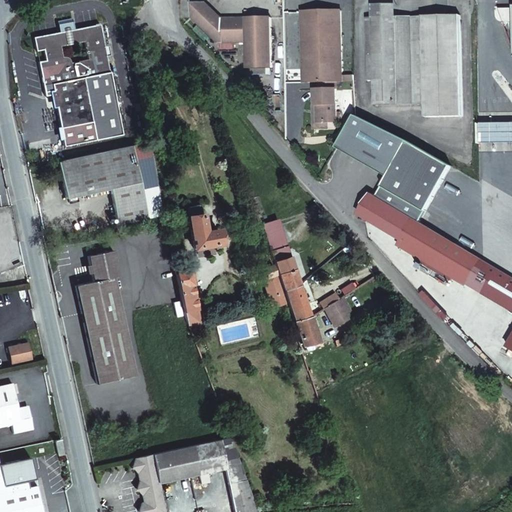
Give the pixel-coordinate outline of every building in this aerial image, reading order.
[(223,17),(207,2),(192,3),(192,17),(220,43),(223,44),(247,43),(247,18),(223,18),(223,17)] [(374,17),(398,17),(398,4),(373,5),(374,17)] [(511,8),(500,9),(504,20),(507,22),(511,23),(511,8)] [(343,76),(341,11),(303,12),(304,83),(324,82),(325,89),(315,90),(316,105),(318,105),(318,123),(329,122),(337,122),(336,82),(343,82),(343,76)] [(426,105),(424,16),(398,17),(374,17),(367,18),(368,81),(376,81),(377,106),(426,105)] [(463,117),(461,16),(424,16),(426,105),(426,117),(463,117)] [(74,29),(71,18),(57,21),(59,32),(63,31),(74,29)] [(272,68),(272,18),(247,18),(247,43),(248,68),(272,68)] [(44,92),(49,91),(50,95),(53,94),(60,128),(91,122),(95,140),(122,135),(99,24),(74,29),(63,31),(59,32),(33,37),(35,51),(43,49),(45,60),(38,62),(44,92)] [(318,105),(316,105),(313,105),(313,130),(329,129),(329,122),(318,123),(318,105)] [(389,175),(408,140),(356,114),(338,147),(389,175)] [(91,122),(60,128),(64,146),(95,140),(91,122)] [(511,123),(482,124),(482,144),(511,143),(511,123)] [(452,165),(408,140),(389,175),(382,186),(377,195),(420,221),(426,210),(452,165)] [(147,219),(131,145),(57,162),(65,199),(109,189),(117,225),(147,219)] [(406,241),(419,220),(377,195),(374,194),(367,206),(369,219),(406,241)] [(201,216),(199,204),(186,207),(188,218),(201,216)] [(205,233),(202,216),(201,216),(188,218),(194,249),(221,244),(218,230),(205,233)] [(511,275),(484,259),(419,220),(406,241),(404,245),(426,258),(458,277),(486,293),(496,277),(511,286),(511,285),(511,275)] [(271,254),(286,248),(277,221),(261,226),(271,254)] [(118,276),(112,251),(106,252),(104,250),(102,253),(86,256),(88,266),(86,266),(88,273),(90,272),(92,282),(74,286),(82,325),(123,319),(113,277),(118,276)] [(299,285),(291,262),(289,257),(274,262),(276,268),(283,290),(299,285)] [(458,277),(426,258),(423,262),(437,271),(446,276),(456,281),(458,277)] [(437,271),(423,262),(420,268),(434,276),(437,271)] [(271,308),(285,303),(272,265),(258,270),(271,308)] [(190,271),(175,273),(183,311),(188,325),(199,322),(196,310),(197,309),(192,285),(193,284),(190,271)] [(456,281),(446,276),(443,281),(452,287),(456,281)] [(309,316),(299,285),(283,290),(293,321),(309,316)] [(324,301),(327,306),(334,302),(335,301),(332,296),(324,301)] [(343,296),(338,300),(345,313),(351,310),(343,296)] [(327,306),(324,308),(335,327),(348,319),(345,313),(338,300),(335,301),(334,302),(327,306)] [(318,342),(309,316),(293,321),(302,346),(318,342)] [(135,375),(123,319),(82,325),(95,384),(135,375)] [(32,358),(28,342),(8,347),(11,363),(32,358)] [(33,429),(28,406),(17,408),(12,383),(0,385),(0,426),(10,424),(13,434),(33,429)] [(233,511),(257,511),(229,437),(134,458),(131,467),(137,473),(139,480),(136,489),(142,495),(144,502),(141,503),(138,511),(164,511),(158,482),(161,481),(161,482),(198,474),(200,483),(208,481),(206,472),(224,468),(225,470),(224,470),(233,511)] [(61,439),(55,440),(58,455),(64,454),(61,439)] [(0,511),(41,511),(35,485),(26,487),(25,481),(34,479),(30,457),(0,463),(0,511)]
